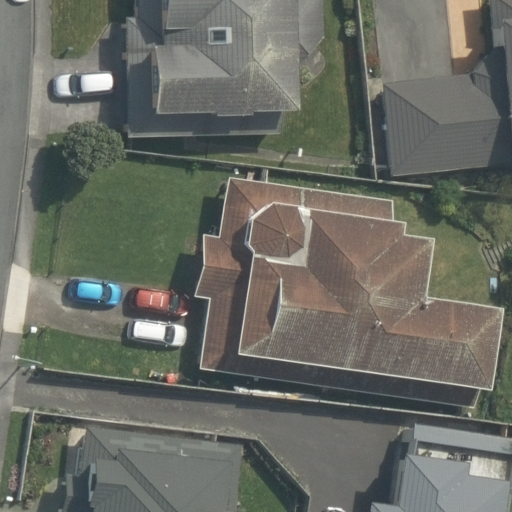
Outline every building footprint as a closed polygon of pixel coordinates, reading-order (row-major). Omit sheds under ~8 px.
[(128,0),(118,138),(281,150),(291,0),(128,0)] [(511,0),(484,0),(498,86),(374,106),(388,193),(511,172),(511,0)] [(403,197),(223,177),(215,241),(194,239),(186,305),(202,307),(195,373),(495,406),(505,320),(420,311),(428,235),(399,232),(403,197)] [(501,511),(510,436),(409,425),(399,511),(501,511)] [(232,511),(239,445),(88,431),(82,491),(56,488),(53,511),(232,511)]
